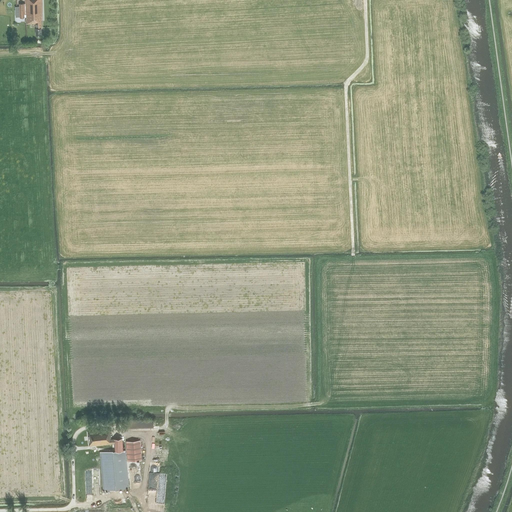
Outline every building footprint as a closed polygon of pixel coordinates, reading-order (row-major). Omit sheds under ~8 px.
[(41,19),(43,19),(41,0),(24,0),(25,4),(19,4),(20,17),(25,17),(26,24),(35,23),(36,35),(41,35),(41,28),(42,28),(41,19)] [(154,428),(153,419),(123,420),(123,428),(154,428)] [(125,451),(123,451),(122,438),(111,439),(110,433),(109,429),(93,430),(94,431),(88,432),(89,446),(95,445),(95,446),(115,444),(115,451),(113,452),(113,451),(100,452),(101,457),(100,457),(103,490),(128,489),(126,455),(125,451)] [(169,438),(153,439),(155,465),(171,464),(169,438)] [(142,460),(141,440),(127,441),(128,461),(142,460)]
